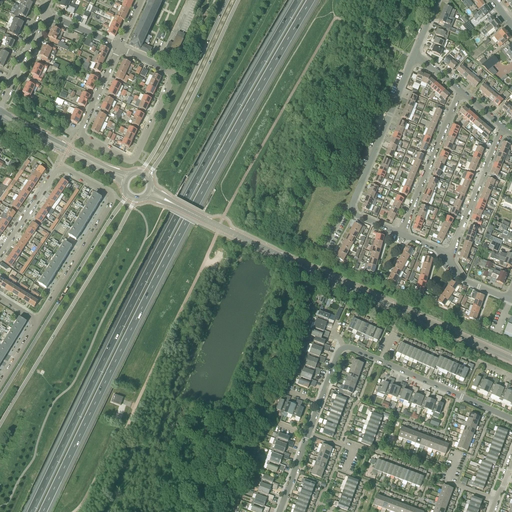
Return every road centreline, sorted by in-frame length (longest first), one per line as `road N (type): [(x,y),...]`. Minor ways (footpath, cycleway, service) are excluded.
road 1 (motorway): [(42,511),(175,241),(310,0)]
road 2 (motorway): [(297,0),(166,236),(30,511)]
road 3 (unclassified): [(511,359),(219,226)]
road 4 (residential): [(0,254),(57,170),(112,197),(38,322)]
road 5 (secondary): [(0,424),(135,199)]
road 6 (secondary): [(127,194),(0,397)]
road 7 (unclassified): [(127,429),(219,226)]
road 8 (residential): [(401,233),(351,206),(413,57)]
road 9 (residential): [(80,135),(135,158),(172,78),(119,47)]
road 10 (secondary): [(148,177),(239,0)]
road 11 (secondary): [(229,0),(140,172)]
road 12 (residential): [(460,91),(401,233)]
road 13 (residential): [(503,127),(446,257)]
road 14 (residential): [(511,419),(381,362)]
road 15 (unclassified): [(0,114),(125,179)]
